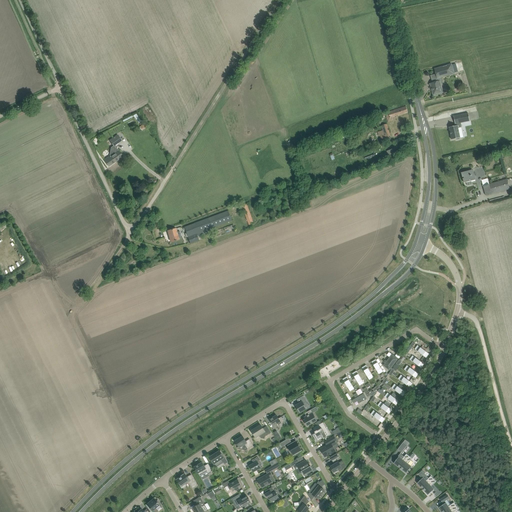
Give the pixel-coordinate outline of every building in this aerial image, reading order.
[(455,74),(454,73),(452,65),(452,64),(435,69),(438,79),(455,74)] [(440,81),(430,84),(434,95),(443,93),(440,81)] [(406,106),(388,112),(389,115),(389,116),(387,117),(388,121),(391,121),(390,118),(408,112),(406,106)] [(456,124),(457,124),(457,126),(449,127),(449,128),(452,139),(452,140),(456,139),(457,140),(460,139),(460,138),(458,128),(461,127),(461,123),(470,121),(468,113),(454,116),(455,124),(456,124)] [(381,126),(384,135),(388,134),(390,133),(387,124),(382,126),(381,126)] [(114,146),(122,141),(118,134),(109,140),(114,146)] [(386,151),(389,155),(396,151),(394,147),(386,151)] [(109,166),(123,156),(117,148),(111,152),(113,155),(111,157),(110,156),(104,160),(109,166)] [(465,183),(467,182),(467,186),(473,184),(472,181),(476,180),(473,169),(462,173),(463,177),(464,177),(464,178),(463,178),(465,183)] [(486,196),(510,189),(507,179),(483,186),(486,196)] [(242,206),(249,225),(254,223),(247,204),(242,206)] [(197,235),(199,235),(199,234),(199,233),(212,228),(232,221),(231,218),(229,211),(184,227),(186,233),(187,235),(188,237),(190,244),(199,240),(197,235)] [(179,239),(178,238),(181,237),(180,231),(177,232),(176,229),(168,231),(171,242),(179,239)] [(429,354),(418,345),(415,349),(426,357),(429,354)] [(427,348),(424,345),(422,348),(429,353),(433,348),(428,345),(427,348)] [(389,371),(398,359),(394,356),(392,358),(390,356),(384,364),(387,366),(384,368),(389,371)] [(424,364),(413,356),(410,360),(421,368),(424,364)] [(383,371),(376,360),(372,362),(379,374),(383,371)] [(373,377),(366,365),(362,368),(369,379),(373,377)] [(404,369),(415,378),(418,374),(407,365),(404,369)] [(364,383),(357,371),(353,374),(360,385),(364,383)] [(399,379),(409,387),(412,383),(401,375),(399,379)] [(343,379),(350,391),(354,388),(347,377),(343,379)] [(392,388),(403,396),(406,392),(395,384),(392,388)] [(399,401),(388,393),(385,397),(396,405),(399,401)] [(350,401),(353,405),(365,398),(363,394),(350,401)] [(297,399),(299,403),(300,404),(297,405),(298,407),(297,408),(300,413),(307,409),(306,407),(307,405),(306,403),(308,402),(304,396),(297,399)] [(389,414),(392,410),(381,402),(378,406),(389,414)] [(308,426),(317,421),(313,413),(311,410),(305,413),(307,416),(304,417),(306,419),(304,420),(308,426)] [(371,414),(382,422),(385,419),(374,410),(371,414)] [(285,424),(286,423),(284,420),(283,418),(282,417),(279,418),(277,415),(270,419),(274,426),(278,424),(280,427),(286,425),(285,424)] [(316,433),(313,435),(317,442),(327,436),(323,430),(327,428),(323,422),(316,427),(318,431),(315,432),(316,433)] [(256,437),(260,434),(261,436),(261,438),(265,439),(265,436),(271,433),(267,426),(263,429),(261,425),(252,431),(256,437)] [(243,436),(235,441),(239,446),(238,448),(243,449),(243,445),(245,444),(248,449),(254,445),(250,439),(246,441),(243,436)] [(327,445),(321,449),(323,452),(325,456),(326,456),(334,452),(331,448),(333,448),(332,447),(335,445),(335,443),(336,443),(335,441),(336,440),(334,437),(325,442),(327,445)] [(289,438),(280,444),(282,447),(291,442),(289,438)] [(288,449),(291,454),(292,453),(293,455),(302,451),(297,441),(288,446),(289,448),(288,449)] [(398,449),(402,452),(407,445),(403,442),(398,449)] [(220,451),(210,457),(214,464),(222,459),(225,464),(228,462),(221,450),(220,451),(221,451),(220,451)] [(337,453),(330,457),(332,461),(333,461),(335,464),(331,466),(332,469),(334,473),(335,474),(339,471),(339,470),(342,468),(339,462),(338,462),(336,459),(339,457),(337,453)] [(394,463),(400,468),(409,456),(406,454),(402,459),(399,457),(394,463)] [(412,458),(409,456),(400,468),(407,473),(411,467),(408,464),(412,458)] [(254,463),(250,465),(251,468),(252,470),(254,472),(261,468),(260,465),(260,464),(261,463),(258,457),(252,460),(254,463)] [(297,465),(299,469),(300,469),(304,475),(307,473),(307,474),(311,473),(310,472),(313,470),(311,466),(310,467),(306,460),(297,465)] [(205,466),(204,464),(203,463),(203,462),(194,467),(198,473),(200,476),(208,472),(208,473),(212,471),(209,464),(205,466)] [(278,463),(265,470),(267,473),(280,466),(278,463)] [(270,477),(272,475),(271,473),(268,474),(258,480),(262,488),(273,482),(270,477)] [(179,483),(182,488),(187,486),(186,484),(189,482),(193,488),(197,485),(192,475),(188,477),(185,474),(184,474),(182,476),(177,479),(180,483),(179,483)] [(417,483),(423,489),(434,479),(431,476),(426,481),(423,478),(417,483)] [(436,481),(434,479),(423,489),(428,495),(434,489),(431,486),(436,481)] [(228,481),(224,483),(223,484),(225,488),(228,486),(230,490),(232,489),(233,491),(236,489),(236,490),(239,488),(242,486),(238,480),(230,484),(228,481)] [(310,492),(308,495),(312,500),(315,496),(318,499),(325,491),(321,488),(322,487),(322,486),(319,481),(317,484),(316,483),(309,492),(310,492)] [(276,492),(275,492),(274,490),(272,487),(268,490),(269,492),(266,494),(269,499),(270,499),(271,502),(279,497),(276,492)] [(233,499),(237,506),(240,504),(242,507),(243,506),(244,508),(247,506),(246,505),(251,502),(250,500),(249,498),(248,498),(247,496),(242,499),(240,495),(233,499)] [(295,508),(298,511),(299,511),(306,511),(309,508),(306,506),(309,502),(307,498),(305,496),(299,503),(299,505),(295,506),(295,508)] [(195,511),(206,511),(209,511),(205,505),(201,497),(194,501),(197,506),(193,508),(195,511)] [(158,511),(162,507),(158,501),(157,502),(154,498),(147,504),(151,508),(150,508),(153,511),(156,508),(158,511)] [(446,503),(439,507),(442,511),(446,511),(456,506),(454,502),(448,506),(446,503)]
